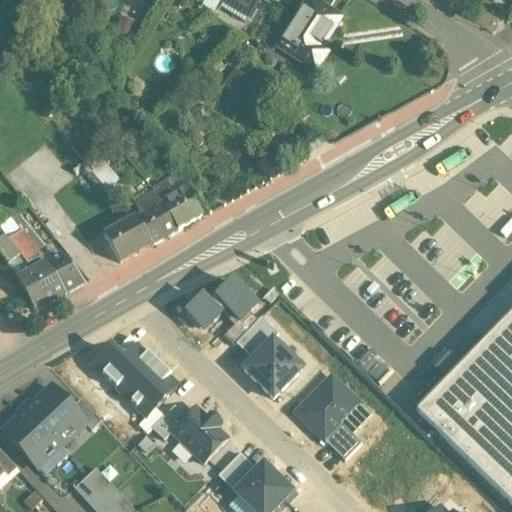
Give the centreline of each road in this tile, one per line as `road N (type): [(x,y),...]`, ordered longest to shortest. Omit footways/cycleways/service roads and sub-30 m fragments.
road 1 (secondary): [(131,297),(511,79)]
road 2 (residential): [(131,297),(346,511)]
road 3 (secondary): [(0,369),(131,297)]
road 4 (residential): [(511,76),(404,0)]
